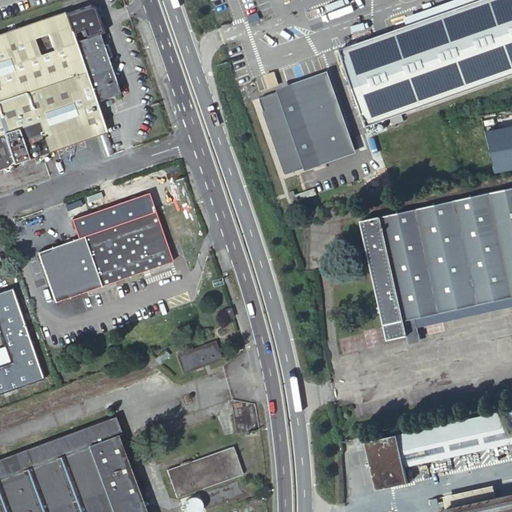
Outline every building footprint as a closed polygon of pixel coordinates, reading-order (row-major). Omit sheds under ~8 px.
[(511,0),(486,0),(339,53),(367,130),(511,78),(511,0)] [(90,8),(67,16),(76,44),(99,36),(99,33),(102,31),(95,9),(90,8)] [(76,44),(67,16),(66,13),(0,36),(0,168),(106,131),(98,103),(119,95),(99,36),(76,44)] [(261,107),(286,179),(354,155),(327,77),(259,102),(261,107)] [(511,297),(511,187),(361,220),(388,340),(407,335),(404,321),(511,297)] [(167,252),(154,214),(65,245),(37,254),(54,303),(82,294),(171,263),(167,252)] [(303,221),(301,214),(288,217),(289,224),(303,221)] [(0,394),(42,380),(12,291),(0,294),(0,335),(10,366),(0,369),(0,394)] [(227,319),(234,317),(231,307),(224,310),(227,319)] [(216,342),(179,355),(185,372),(222,359),(216,342)] [(170,355),(165,350),(156,358),(160,363),(170,355)] [(511,442),(511,410),(367,443),(377,489),(409,482),(405,466),(511,442)] [(0,511),(146,511),(112,419),(0,460),(0,511)] [(243,475),(233,446),(166,469),(176,498),(243,475)] [(491,511),(511,507),(511,490),(443,506),(444,511),(491,511)]
